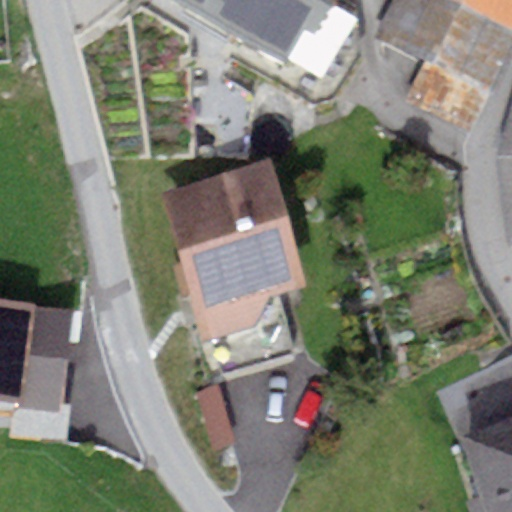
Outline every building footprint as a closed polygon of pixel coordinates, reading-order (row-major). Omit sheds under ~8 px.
[(158,0),(152,11),(314,114),(335,109),(360,70),(358,20),(342,10),(348,0),(158,0)] [(511,66),(511,54),(406,0),(400,0),(375,49),(423,81),(405,111),(477,153),(511,66)] [(511,0),(406,0),(511,54),(511,0)] [(511,123),(498,173),(511,265),(511,123)] [(271,181),(166,211),(218,389),(298,366),(283,315),(308,308),(271,181)] [(511,511),(511,360),(437,392),(464,455),(482,511),(511,511)]
